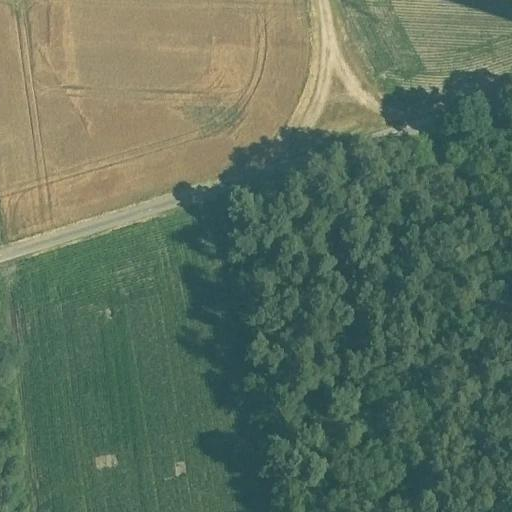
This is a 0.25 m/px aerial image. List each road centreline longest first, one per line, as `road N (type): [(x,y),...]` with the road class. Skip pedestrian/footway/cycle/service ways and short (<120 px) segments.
road 1 (track): [(511,91),(0,257)]
road 2 (track): [(327,0),(341,152)]
